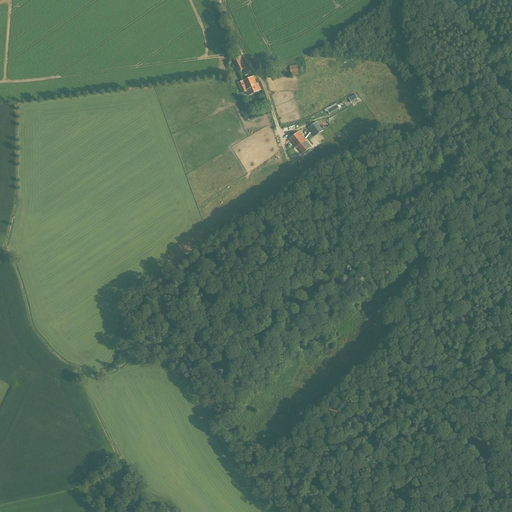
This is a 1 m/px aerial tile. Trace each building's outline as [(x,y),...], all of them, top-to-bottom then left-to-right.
[(231,56),(232,59),(231,60),(236,72),(246,68),(240,56),(237,57),(236,54),(231,56)] [(297,63),(290,64),(291,76),(298,75),(297,63)] [(253,76),(238,83),(242,93),(247,91),(249,95),(261,90),(258,84),(257,84),(253,76)] [(355,94),(349,97),(351,103),(358,99),(355,94)] [(327,110),(329,115),(339,109),(336,105),(327,110)] [(308,128),(311,133),(320,127),(317,122),(308,128)] [(320,127),(311,133),(314,137),(323,130),(320,127)] [(297,148),(298,147),(305,141),(306,140),(299,132),(290,139),(295,146),(297,148)] [(305,141),(298,147),(303,154),(311,147),(305,141)]
